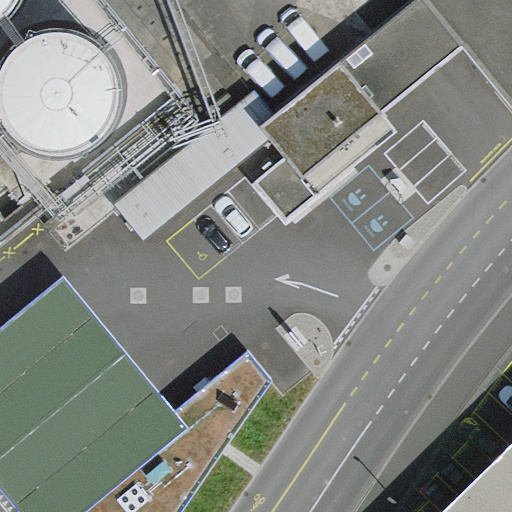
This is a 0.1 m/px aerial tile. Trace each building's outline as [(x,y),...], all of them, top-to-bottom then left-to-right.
[(0,0),(0,25),(7,22),(24,8),(28,0),(0,0)] [(511,0),(425,0),(392,27),(270,124),(296,159),(267,184),(296,222),(405,132),(390,112),(435,78),(470,50),(511,104),(511,0)] [(88,27),(68,23),(47,25),(28,35),(17,45),(8,60),(3,76),(3,94),(8,111),(16,125),(27,135),(45,144),(63,148),(81,146),(98,138),(114,124),(123,108),(127,90),(126,71),(119,53),(105,37),(88,27)] [(73,511),(188,420),(63,265),(0,315),(0,478),(27,511),(73,511)] [(183,407),(215,439),(280,373),(247,342),(183,407)] [(511,511),(511,452),(450,511),(511,511)]
